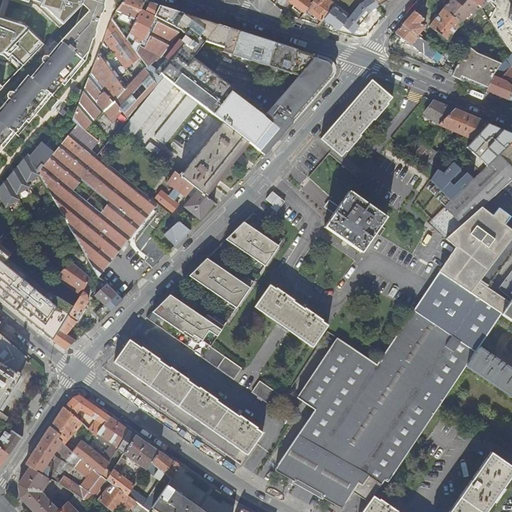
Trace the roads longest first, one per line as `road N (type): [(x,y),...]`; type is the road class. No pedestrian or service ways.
road 1 (residential): [(360,56),(248,191),(74,366)]
road 2 (residential): [(74,366),(274,511)]
road 3 (tertiary): [(511,120),(360,56)]
road 4 (residential): [(0,486),(74,366)]
